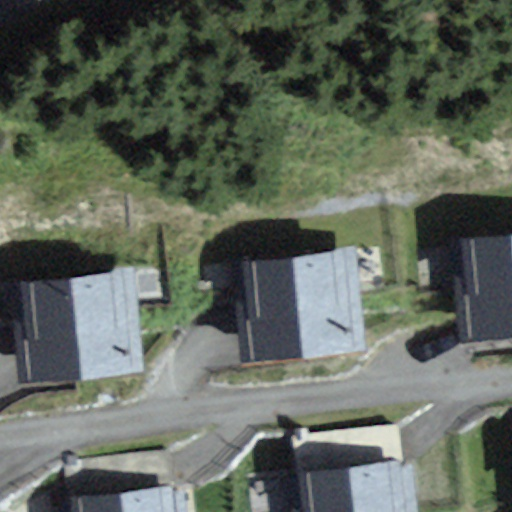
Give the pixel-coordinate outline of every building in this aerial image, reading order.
[(511,231),(450,239),(461,339),(511,333),(511,231)] [(232,261),(243,360),(367,346),(356,247),(232,261)] [(11,280),(22,383),(145,370),(134,267),(11,280)] [(294,474),(297,511),(411,511),(406,463),(294,474)] [(64,499),(66,511),(181,511),(178,485),(64,499)]
